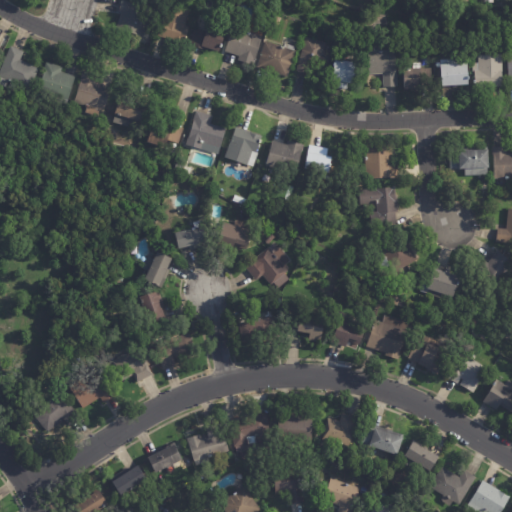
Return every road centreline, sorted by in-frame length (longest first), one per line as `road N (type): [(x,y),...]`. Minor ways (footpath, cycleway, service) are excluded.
road 1 (residential): [(511,115),(324,117),(60,36),(0,7)]
road 2 (residential): [(511,457),(389,391),(342,379),(258,376),(173,400),(30,489)]
